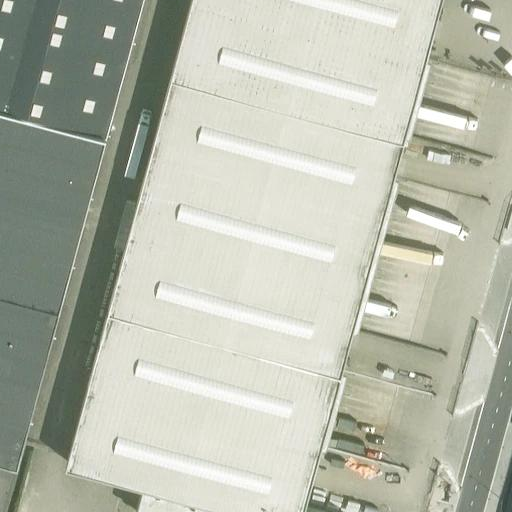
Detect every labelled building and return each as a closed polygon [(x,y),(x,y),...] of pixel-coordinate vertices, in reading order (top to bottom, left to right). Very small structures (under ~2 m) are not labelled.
[(0,0),(0,455),(18,461),(142,0),(0,0)] [(191,0),(67,462),(146,483),(138,511),(140,511),(332,511),(305,505),(321,447),(341,371),(352,330),(394,176),(405,136),(426,58),(441,0),(191,0)] [(405,136),(410,137),(431,60),(426,58),(405,136)] [(352,330),(358,331),(399,178),(394,176),(352,330)] [(321,447),(326,448),(347,372),(341,371),(321,447)]
